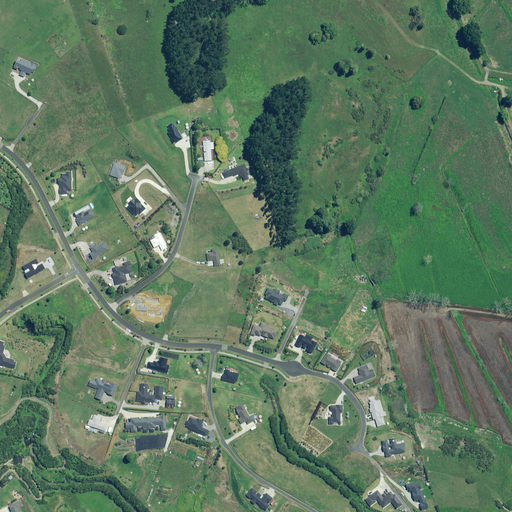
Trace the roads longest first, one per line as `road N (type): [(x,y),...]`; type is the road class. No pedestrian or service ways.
road 1 (residential): [(214,346),(210,404),(223,441),(248,471),(314,511)]
road 2 (residential): [(109,308),(169,261),(195,178)]
road 3 (residential): [(78,268),(31,177),(0,145)]
road 4 (residential): [(360,447),(362,415),(349,394),(332,379),(293,368)]
